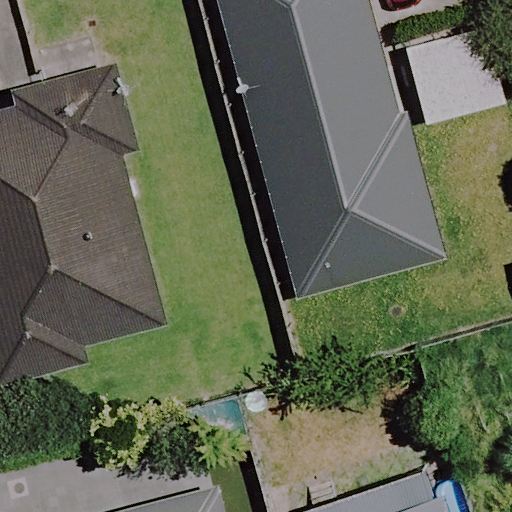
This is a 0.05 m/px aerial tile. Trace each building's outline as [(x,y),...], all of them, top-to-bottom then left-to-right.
[(434,263),(362,0),(214,0),(297,300),(434,263)] [(503,109),(483,32),(403,52),(424,130),(503,109)] [(0,379),(161,339),(90,50),(25,66),(34,103),(0,111),(0,379)] [(447,511),(429,456),(284,502),(286,511),(447,511)] [(205,511),(201,493),(122,511),(205,511)]
